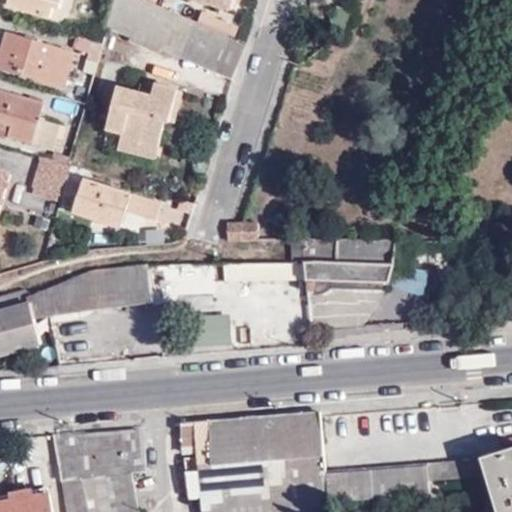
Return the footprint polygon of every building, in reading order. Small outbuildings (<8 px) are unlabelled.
[(55,19),(60,0),(2,0),(2,4),(55,19)] [(72,0),(60,0),(55,19),(63,21),(67,8),(70,9),(72,0)] [(113,0),(107,24),(214,68),(228,35),(162,6),(146,0),(113,0)] [(222,0),(220,8),(227,10),(229,0),(222,0)] [(0,67),(62,85),(71,52),(4,32),(0,46),(0,67)] [(96,62),(101,42),(77,35),(74,49),(88,53),(87,60),(96,62)] [(214,68),(232,76),(243,41),(228,35),(214,68)] [(103,131),(119,135),(157,146),(164,118),(169,119),(178,88),(155,82),(151,95),(116,86),(103,131)] [(0,129),(9,132),(8,135),(52,147),(60,122),(41,117),(45,103),(0,90),(0,129)] [(9,132),(0,129),(0,137),(6,140),(8,135),(9,132)] [(157,146),(119,135),(116,147),(153,158),(157,146)] [(25,183),(56,191),(65,161),(34,153),(25,183)] [(68,209),(116,224),(120,210),(127,212),(151,219),(156,203),(79,176),(68,209)] [(120,210),(116,224),(122,226),(127,212),(120,210)] [(240,236),(241,239),(255,238),(286,237),(291,217),(258,219),(255,234),(240,236)] [(225,278),(307,277),(303,236),(290,236),(292,260),(243,261),(224,261),(225,278)] [(312,328),(362,323),(387,283),(392,264),(411,264),(412,242),(408,242),(392,241),(303,236),(307,277),(312,328)] [(26,288),(0,293),(0,351),(40,342),(34,316),(152,301),(148,265),(81,273),(28,295),(26,288)] [(390,291),(424,295),(426,273),(393,269),(390,291)] [(229,339),(227,316),(190,319),(192,343),(229,339)] [(322,410),(185,422),(188,454),(202,453),(209,511),(331,511),(331,502),(328,474),(322,410)] [(145,426),(54,433),(67,511),(138,511),(134,474),(149,473),(145,426)] [(511,511),(511,450),(483,460),(489,478),(499,511),(511,511)] [(483,460),(429,465),(430,483),(489,478),(483,460)] [(429,465),(328,474),(331,502),(431,494),(430,483),(429,465)] [(54,511),(51,492),(0,502),(0,511),(54,511)]
